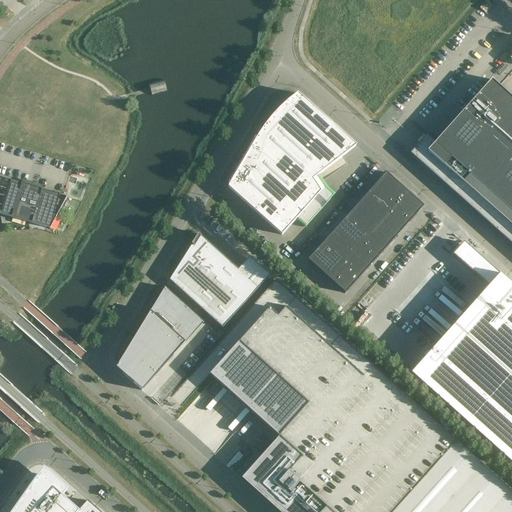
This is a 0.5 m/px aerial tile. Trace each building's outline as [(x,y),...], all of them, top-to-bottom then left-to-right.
[(434,175),(511,244),(511,97),(491,79),(428,152),(431,159),(432,170),(433,173),(434,175)] [(165,80),(150,84),(152,94),(168,90),(165,80)] [(298,94),(297,93),(288,101),(279,109),(271,117),(264,126),(258,136),(253,144),(245,157),(228,188),(254,211),(255,211),(271,225),(282,235),(297,218),(306,226),(331,198),(324,192),(322,190),(314,178),(356,146),(298,94)] [(387,173),(308,259),(345,293),(423,206),(387,173)] [(67,197),(0,176),(0,213),(50,228),(67,197)] [(246,276),(198,234),(174,271),(193,288),(186,295),(222,328),(270,275),(257,264),(246,276)] [(488,286),(410,374),(511,465),(511,285),(469,247),(468,246),(457,258),(458,259),(458,260),(488,286)] [(276,280),(171,397),(181,406),(209,374),(279,436),(243,476),(241,478),(278,511),(392,511),(456,442),(345,342),(276,280)] [(204,322),(193,313),(165,287),(121,358),(117,365),(116,367),(124,375),(128,378),(142,391),(204,322)] [(511,511),(511,492),(456,442),(392,511),(511,511)] [(239,461),(243,456),(238,452),(226,466),(229,468),(231,465),(232,466),(234,463),(235,464),(238,461),(239,461)] [(38,475),(12,511),(100,511),(87,500),(78,510),(78,509),(75,511),(69,511),(58,501),(61,496),(38,475)]
